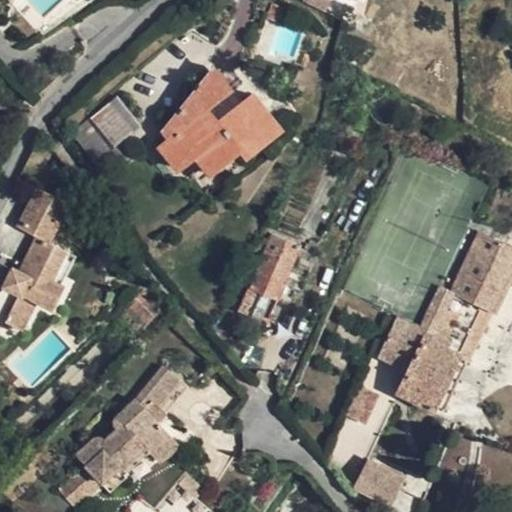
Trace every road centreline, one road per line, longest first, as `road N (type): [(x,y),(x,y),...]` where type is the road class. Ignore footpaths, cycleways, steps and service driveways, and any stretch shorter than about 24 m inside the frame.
road 1 (residential): [(151,0),(36,114),(0,186)]
road 2 (residential): [(266,422),(352,511)]
